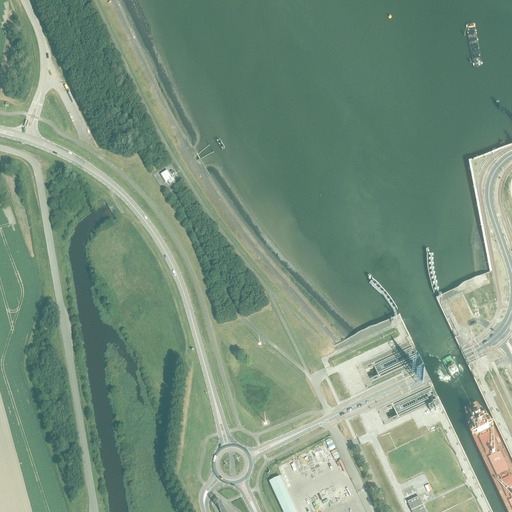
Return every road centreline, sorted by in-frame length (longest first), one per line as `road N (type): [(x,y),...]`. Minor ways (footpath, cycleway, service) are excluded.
road 1 (unclassified): [(92,511),(35,165),(0,147)]
road 2 (primary): [(218,412),(173,267),(144,219),(102,177),(25,136)]
road 3 (secondary): [(278,442),(463,354)]
road 4 (unclassified): [(25,136),(45,64),(23,0)]
road 5 (secondary): [(511,159),(489,192),(511,273)]
